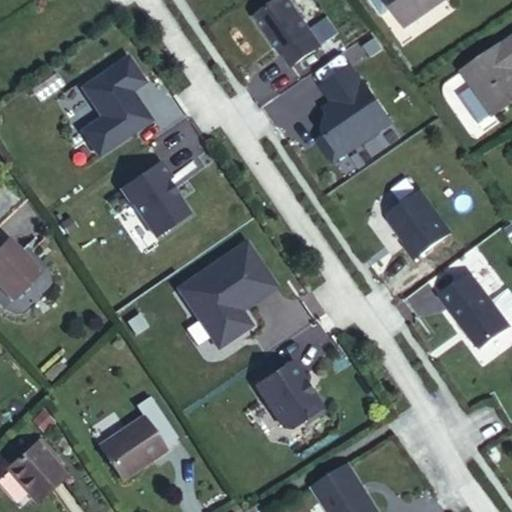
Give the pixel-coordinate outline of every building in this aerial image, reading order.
[(318,47),(285,0),(278,0),(253,18),(279,55),(280,54),(289,67),(318,47)] [(386,10),(398,27),(439,0),(365,0),(377,17),(386,10)] [(511,41),(459,75),(490,121),(511,107),(511,41)] [(78,133),(95,158),(148,122),(128,92),(141,83),(124,58),(78,90),(98,119),(78,133)] [(316,140),(331,162),(389,123),(362,82),(360,83),(349,67),(320,87),(331,103),(321,109),(327,117),(323,119),(321,131),(324,135),(316,140)] [(128,206),(151,239),(185,215),(163,182),(167,179),(157,164),(116,191),(127,207),(128,206)] [(0,224),(21,205),(0,183),(0,224)] [(402,247),(412,260),(448,233),(418,193),(385,218),(404,245),(402,247)] [(42,276),(8,241),(0,248),(0,290),(12,304),(42,276)] [(213,352),(254,329),(244,310),(278,291),(251,243),(176,285),(213,352)] [(437,297),(477,351),(508,328),(468,274),(437,297)] [(511,299),(506,292),(490,304),(508,328),(511,325),(511,299)] [(319,408),(299,380),(301,378),(290,361),(252,387),(281,428),(288,429),(319,408)] [(151,398),(139,406),(165,447),(178,439),(151,398)] [(164,453),(144,420),(102,449),(123,480),(164,453)] [(59,487),(30,449),(1,473),(30,510),(59,487)] [(376,511),(346,464),(310,487),(325,511),(376,511)]
